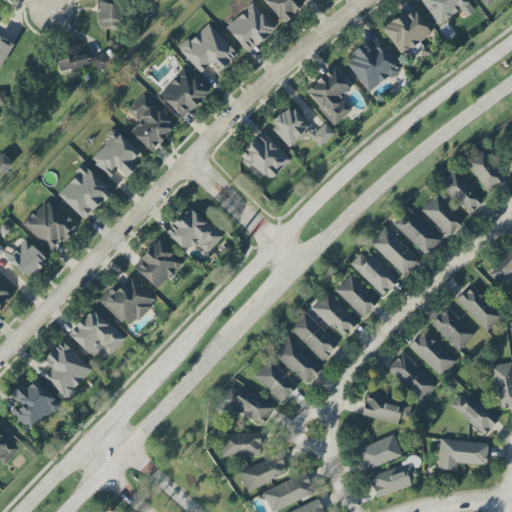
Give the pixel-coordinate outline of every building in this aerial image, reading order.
[(99,0),(100,29),(119,29),(119,0),(99,0)] [(309,0),(262,0),(283,23),(309,0)] [(421,0),(437,26),(461,11),(465,18),(473,13),(465,0),(421,0)] [(248,53),(275,29),(252,4),(225,28),(248,53)] [(382,29),(402,56),(431,34),(413,11),(406,17),(403,13),(382,29)] [(200,73),(210,65),(218,73),(237,55),(208,23),(179,49),(200,73)] [(0,69),(13,43),(0,36),(0,69)] [(380,44),(368,52),(363,44),(351,53),(354,57),(346,63),(367,93),(399,70),(380,44)] [(56,51),(58,71),(86,68),(84,48),(56,51)] [(109,67),(104,53),(91,58),(96,72),(109,67)] [(350,89),(331,68),(304,93),(335,125),(350,111),(339,99),(350,89)] [(208,94),(185,69),(158,94),(181,119),(208,94)] [(142,95),(125,113),(137,124),(130,133),(151,152),(175,125),(142,95)] [(291,148),(307,133),(320,147),(334,134),(325,124),(314,134),(288,106),(269,125),(291,148)] [(144,158),(115,131),(89,159),(109,178),(117,170),(126,177),(144,158)] [(291,161),(264,132),(237,157),(258,180),(263,175),(269,181),(291,161)] [(464,163),(489,193),(507,178),(481,148),(464,163)] [(0,176),(12,165),(2,154),(0,155),(0,176)] [(84,220),(111,192),(83,166),(57,195),(84,220)] [(484,200),(452,170),(438,185),(469,215),(484,200)] [(420,211),(448,238),(463,221),(435,195),(420,211)] [(52,253),(77,226),(48,199),(23,225),(52,253)] [(222,237),(189,207),(165,233),(186,252),(194,243),(207,254),(222,237)] [(393,225),(426,256),(441,239),(413,214),(405,223),(399,218),(393,225)] [(370,244),(404,275),(419,259),(385,227),(370,244)] [(47,261),(25,240),(6,260),(27,280),(47,261)] [(132,268),(157,290),(182,263),(157,241),(132,268)] [(372,255),(366,260),(360,254),(349,265),(383,297),(399,281),(372,255)] [(335,291),(362,318),(378,302),(350,275),(335,291)] [(128,329),(155,301),(130,277),(115,292),(111,288),(99,301),(128,329)] [(0,309),(12,297),(0,284),(0,309)] [(487,332),(502,317),(471,286),(456,301),(487,332)] [(343,338),(357,322),(325,293),(311,308),(343,338)] [(431,325),(459,351),(475,334),(446,308),(431,325)] [(124,339),(91,309),(68,335),(93,358),(99,352),(106,359),(124,339)] [(287,328),(323,362),(339,345),(303,311),(287,328)] [(455,361),(423,332),(409,347),(441,377),(455,361)] [(273,354),(306,385),(321,369),(288,338),(273,354)] [(92,371),(61,342),(43,360),(51,368),(42,378),(65,399),(92,371)] [(421,403),(437,386),(402,354),(386,370),(421,403)] [(253,377),(281,404),(297,387),(269,360),(253,377)] [(490,367),(499,410),(511,407),(511,368),(511,363),(490,367)] [(31,432),(58,403),(34,381),(26,389),(20,384),(10,395),(19,402),(10,412),(31,432)] [(231,387),(222,401),(262,426),(274,407),(242,387),(238,392),(231,387)] [(449,405),(483,436),(498,420),(464,389),(449,405)] [(362,417),(406,425),(410,403),(366,395),(362,417)] [(0,463),(3,467),(19,450),(0,432),(0,463)] [(261,455),(260,433),(222,434),(222,457),(261,455)] [(356,450),(365,471),(401,456),(393,435),(356,450)] [(456,464),(486,466),(487,443),(439,440),(437,470),(455,471),(456,464)] [(238,472),(247,492),(288,474),(279,454),(238,472)] [(409,479),(417,477),(412,462),(368,476),(376,498),(411,486),(409,479)] [(270,511),(272,511),(314,493),(305,473),(261,492),(270,511)] [(323,511),(318,499),(289,511),(323,511)]
